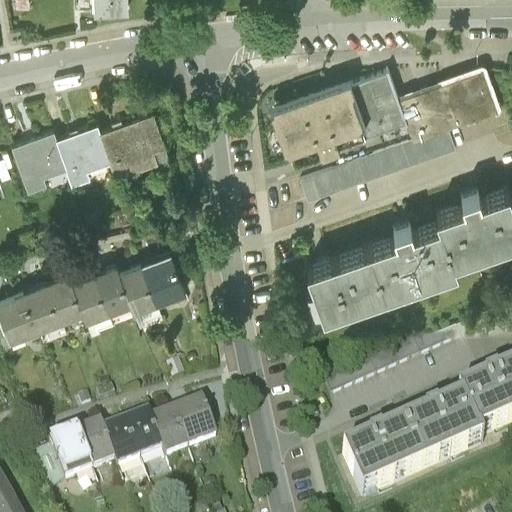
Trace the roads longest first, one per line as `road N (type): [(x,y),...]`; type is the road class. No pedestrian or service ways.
road 1 (residential): [(282,511),(227,253),(201,41)]
road 2 (tertiary): [(0,77),(201,41)]
road 3 (tertiary): [(327,24),(511,18)]
road 4 (tertiary): [(201,41),(327,24)]
